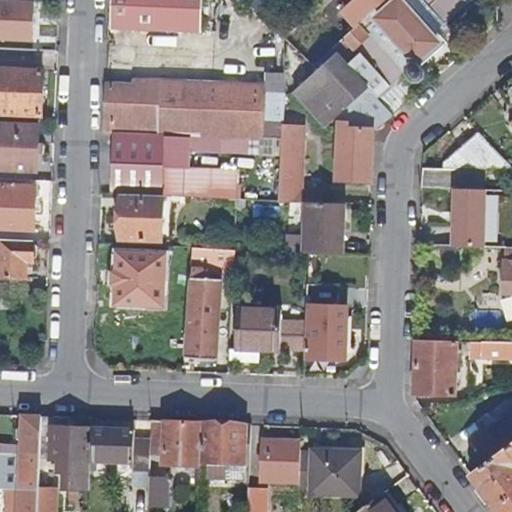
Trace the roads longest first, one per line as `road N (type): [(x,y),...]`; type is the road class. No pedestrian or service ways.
road 1 (residential): [(511,44),(407,132),(393,161),(381,405)]
road 2 (residential): [(64,394),(84,0)]
road 3 (residential): [(64,394),(381,405)]
road 4 (residential): [(381,405),(462,511)]
